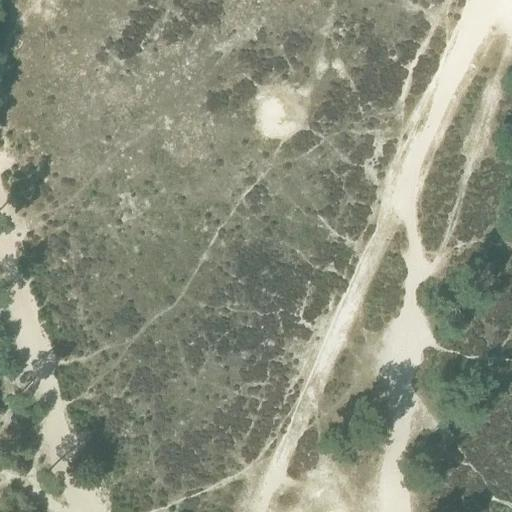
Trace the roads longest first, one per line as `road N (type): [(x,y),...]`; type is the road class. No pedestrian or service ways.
road 1 (track): [(402,197),(258,511)]
road 2 (unknown): [(415,511),(399,459),(402,197)]
road 3 (track): [(91,511),(0,261)]
road 4 (track): [(485,0),(402,197)]
